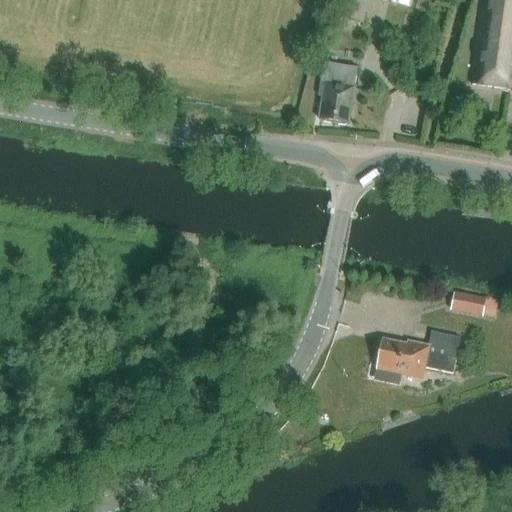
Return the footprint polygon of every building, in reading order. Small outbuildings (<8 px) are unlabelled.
[(342,0),(338,18),(363,24),(368,0),(342,0)] [(511,91),(511,0),(481,0),(470,86),(511,91)] [(320,84),(318,97),(324,98),(320,121),(350,125),(356,90),(353,89),(355,80),(357,69),(323,64),(320,84)] [(483,302),(454,296),(451,310),(480,316),(483,302)] [(450,376),(454,360),(458,339),(429,333),(426,346),(404,341),(403,346),(380,341),(374,369),(398,374),(397,376),(420,381),(422,370),(450,376)]
